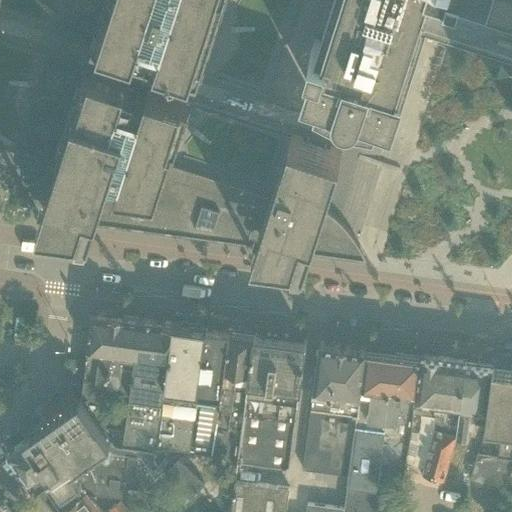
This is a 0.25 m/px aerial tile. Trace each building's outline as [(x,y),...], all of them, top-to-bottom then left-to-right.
[(0,0),(0,174),(223,243),(259,128),(279,134),(247,235),(331,262),(511,286),(511,61),(443,39),(415,127),(386,117),(381,131),(270,96),(299,0),(0,0)] [(511,0),(333,0),(320,42),(314,40),(309,54),(316,56),(316,57),(307,84),(323,89),(320,98),(345,112),(352,113),(374,116),(377,106),(393,111),(402,83),(405,74),(428,2),(511,28),(511,0)] [(92,316),(81,399),(101,427),(105,401),(117,316),(113,315),(96,312),(95,313),(94,313),(93,314),(92,315),(92,316)] [(123,366),(133,367),(140,319),(123,316),(117,315),(117,316),(105,401),(117,403),(123,366)] [(123,443),(155,447),(173,323),(172,323),(171,323),(140,319),(133,367),(123,443)] [(155,447),(157,447),(189,451),(196,403),(201,364),(207,328),(176,324),(176,323),(173,323),(155,447)] [(189,451),(189,452),(238,461),(253,334),(207,328),(201,364),(196,403),(189,451)] [(253,334),(238,461),(285,468),(290,464),(306,341),(304,341),(304,342),(296,343),(263,339),(256,336),(256,335),(253,334)] [(356,414),(366,349),(320,343),(303,469),(348,475),(348,477),(349,477),(356,414)] [(344,511),(373,511),(382,429),(385,429),(385,425),(380,424),(380,420),(383,421),(393,353),(366,350),(366,349),(356,414),(349,477),(348,477),(347,486),(356,487),(355,493),(347,491),(345,508),(344,511)] [(382,429),(373,511),(389,511),(397,461),(405,462),(409,439),(411,428),(413,418),(412,418),(421,356),(415,356),(393,353),(383,421),(380,420),(380,424),(385,425),(385,429),(382,429)] [(411,428),(404,488),(429,498),(440,421),(484,427),(492,366),(421,356),(413,418),(411,428)] [(477,453),(470,478),(502,490),(508,477),(509,474),(511,466),(511,368),(493,366),(485,421),(486,421),(485,426),(501,428),(498,455),(477,453)] [(81,399),(27,436),(64,489),(74,483),(79,489),(82,493),(85,490),(87,491),(136,497),(163,469),(154,459),(155,452),(115,446),(111,440),(101,427),(81,399)] [(10,448),(9,454),(55,511),(57,511),(82,493),(74,483),(64,489),(27,436),(10,448)] [(178,459),(164,474),(190,499),(204,484),(178,459)] [(236,480),(231,511),(286,511),(290,488),(236,480)] [(400,511),(464,511),(429,498),(404,488),(400,511)] [(82,493),(57,511),(102,511),(88,492),(87,491),(85,490),(82,493)] [(0,511),(10,511),(0,497),(0,511)] [(129,511),(121,500),(109,509),(111,511),(129,511)] [(305,511),(344,511),(345,508),(307,503),(305,511)]
